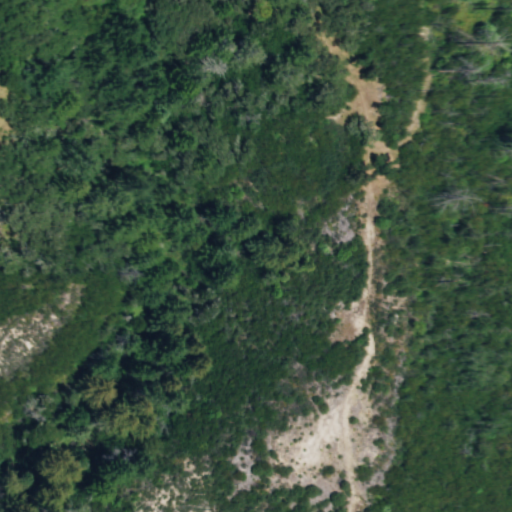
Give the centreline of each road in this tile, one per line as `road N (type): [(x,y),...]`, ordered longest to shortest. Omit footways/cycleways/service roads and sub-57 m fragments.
road 1 (track): [(419,0),(418,105),(408,134),(388,152),(366,145),(373,133),(368,99),(313,22),(309,0)]
road 2 (track): [(367,301),(368,350),(346,403),(347,511)]
road 3 (track): [(366,145),(367,301)]
